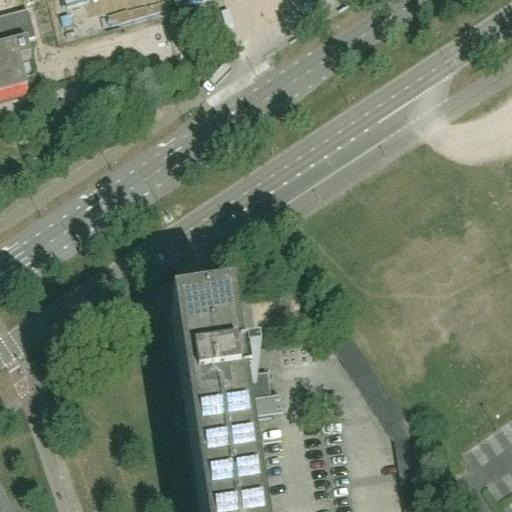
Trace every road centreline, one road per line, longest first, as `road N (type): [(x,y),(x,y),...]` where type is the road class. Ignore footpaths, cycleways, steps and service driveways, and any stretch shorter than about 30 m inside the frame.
road 1 (primary): [(0,365),(511,22)]
road 2 (primary): [(421,0),(0,277)]
road 3 (residential): [(299,511),(279,362)]
